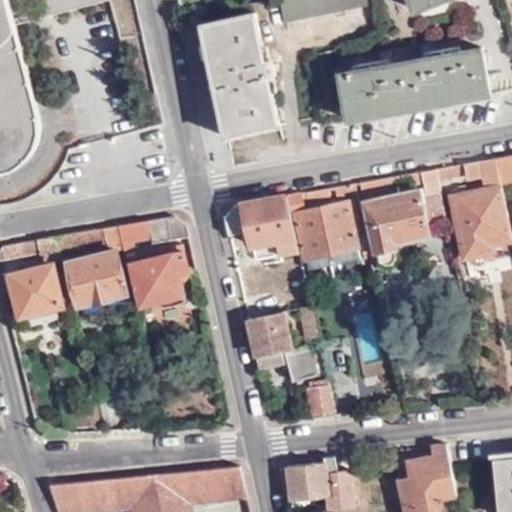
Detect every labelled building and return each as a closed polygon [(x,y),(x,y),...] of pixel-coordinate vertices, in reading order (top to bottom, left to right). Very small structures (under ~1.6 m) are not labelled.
[(0,0),(0,173),(8,174),(20,169),(29,162),(35,154),(40,145),(43,137),(44,128),(43,116),(9,0),(43,0),(48,16),(108,0),(0,0)] [(371,0),(278,0),(283,21),(372,3),(371,0)] [(412,0),(416,9),(438,0),(412,0)] [(256,12),(202,23),(228,136),(281,124),(270,76),(277,75),(273,60),(267,60),(256,12)] [(342,70),(350,117),(491,94),(483,47),(441,54),(372,65),(342,70)] [(511,155),(496,158),(500,185),(511,182),(511,155)] [(496,158),(436,168),(438,179),(453,176),(452,173),(466,170),(468,179),(485,175),(487,190),(453,197),(466,255),(494,249),(493,242),(511,237),(511,234),(500,185),(496,158)] [(436,168),(362,182),(364,192),(423,181),(435,227),(449,223),(438,179),(436,168)] [(357,182),(287,195),(291,213),(296,211),(309,266),(360,254),(353,225),(361,222),(356,197),(306,209),(304,199),(359,189),(357,182)] [(418,188),(363,201),(375,252),(379,251),(380,259),(387,263),(393,262),(395,257),(393,248),(398,246),(396,241),(429,234),(418,188)] [(291,213),(287,195),(234,204),(226,216),(231,234),(252,231),(255,245),(278,240),(281,254),(300,251),(291,213)] [(173,216),(119,225),(125,248),(127,259),(135,257),(132,241),(151,236),(153,242),(190,234),(188,225),(173,216)] [(119,225),(57,236),(61,252),(106,242),(109,252),(68,262),(83,319),(131,304),(118,250),(125,248),(119,225)] [(3,245),(0,249),(0,256),(41,253),(43,264),(63,259),(61,252),(57,236),(3,245)] [(182,244),(156,249),(158,257),(133,263),(142,304),(184,295),(180,274),(189,272),(182,244)] [(54,265),(12,275),(21,315),(63,306),(54,265)] [(493,285),(480,287),(482,302),(496,299),(493,285)] [(320,335),(313,305),(303,307),(310,336),(320,335)] [(285,311),(251,318),(262,366),(290,359),(296,378),(317,372),(312,346),(307,344),(293,347),(285,311)] [(311,387),(316,417),(339,414),(332,383),(311,387)] [(413,476),(400,478),(406,511),(444,511),(442,498),(459,496),(452,464),(447,443),(434,444),(435,457),(411,461),(413,476)] [(335,455),(286,460),(291,498),(329,495),(327,477),(337,476),(335,455)] [(511,511),(511,456),(498,458),(504,511),(511,511)] [(241,467),(177,473),(184,506),(248,499),(241,467)] [(177,473),(135,477),(142,507),(142,511),(185,511),(184,506),(177,473)] [(135,477),(96,480),(103,511),(142,507),(135,477)] [(89,511),(103,511),(96,480),(51,483),(61,511),(89,511)]
